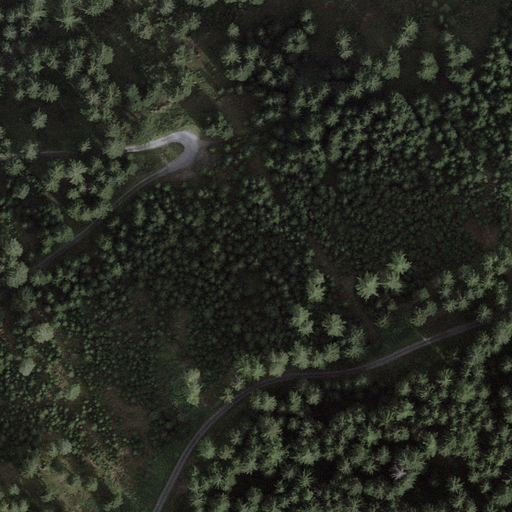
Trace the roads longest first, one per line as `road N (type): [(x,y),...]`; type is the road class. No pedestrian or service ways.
road 1 (track): [(0,296),(190,149),(181,137),(110,152),(0,158)]
road 2 (track): [(511,308),(362,369),(287,377),(243,394),(190,446),(156,511)]
road 3 (track): [(190,144),(349,104),(475,60),(511,38)]
